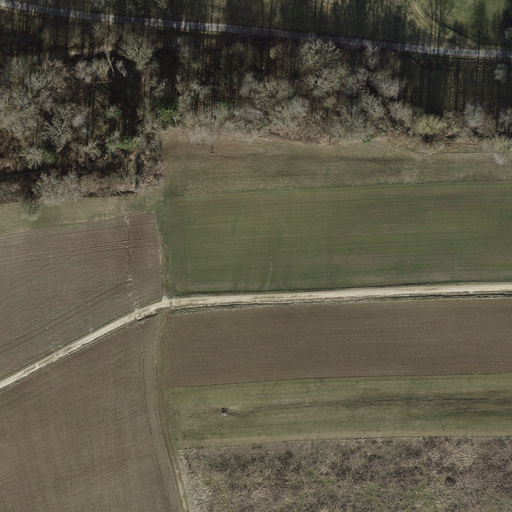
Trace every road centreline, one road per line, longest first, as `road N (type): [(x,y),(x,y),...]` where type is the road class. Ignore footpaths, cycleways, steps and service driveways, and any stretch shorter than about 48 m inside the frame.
road 1 (track): [(0,385),(137,311),(165,304),(511,288)]
road 2 (unclassified): [(0,1),(511,54)]
road 3 (track): [(249,30),(238,43),(0,64)]
